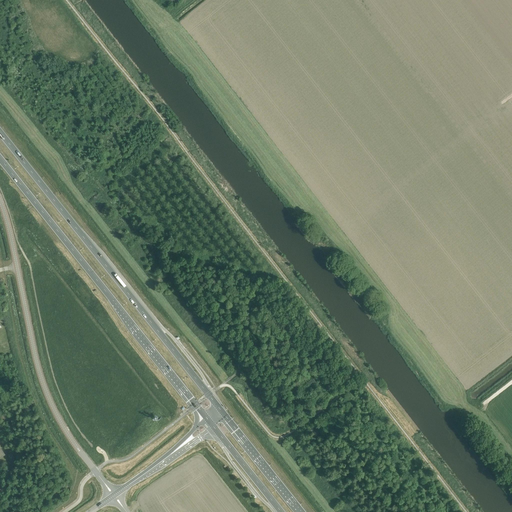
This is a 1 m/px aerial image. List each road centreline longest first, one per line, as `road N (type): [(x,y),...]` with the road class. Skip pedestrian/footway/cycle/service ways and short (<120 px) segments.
road 1 (trunk): [(223,412),(0,132)]
road 2 (trunk): [(0,157),(206,418)]
road 3 (unclassified): [(95,471),(45,390),(16,266)]
road 4 (trunk): [(301,511),(223,412)]
